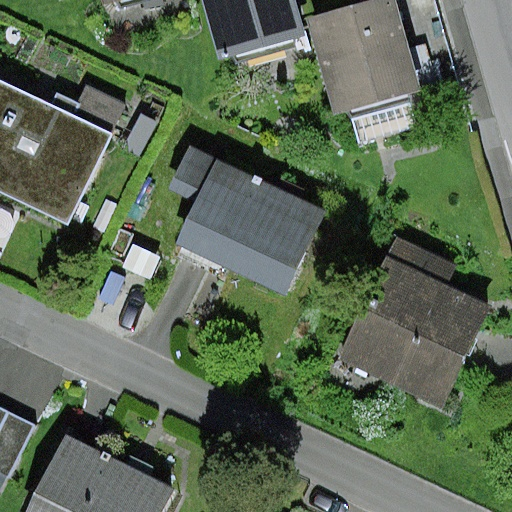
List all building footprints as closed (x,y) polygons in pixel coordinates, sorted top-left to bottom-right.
[(290,0),(201,0),(217,56),(300,33),(290,0)] [(391,0),(371,0),(307,19),(335,115),(349,111),(359,145),(417,128),(407,94),(418,91),(391,0)] [(72,119),(0,84),(0,193),(66,226),(125,106),(87,88),(72,119)] [(290,297),(328,210),(189,150),(171,191),(194,202),(174,247),(290,297)] [(458,267),(398,240),(343,361),(443,406),(489,307),(448,288),(458,267)] [(0,493),(32,428),(0,412),(0,493)] [(163,511),(174,491),(66,440),(32,511),(163,511)]
